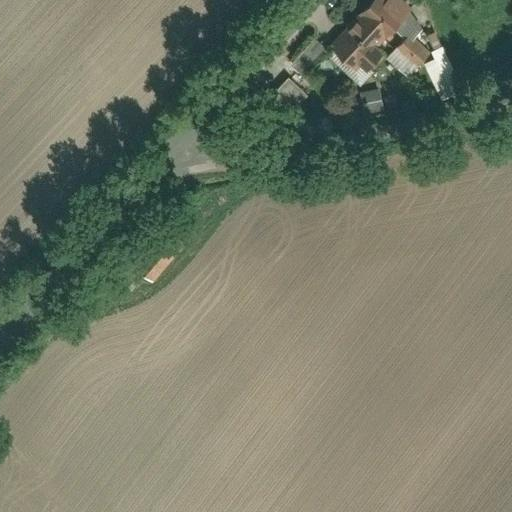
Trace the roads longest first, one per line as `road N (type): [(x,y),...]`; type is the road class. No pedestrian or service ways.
road 1 (residential): [(511,107),(248,160),(208,164),(180,151)]
road 2 (residential): [(180,151),(0,344)]
road 3 (residential): [(317,0),(180,151)]
